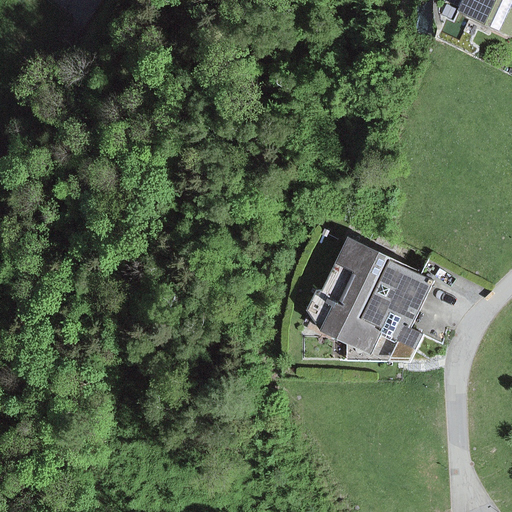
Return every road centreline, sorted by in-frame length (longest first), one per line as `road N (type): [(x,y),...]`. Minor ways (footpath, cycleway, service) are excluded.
road 1 (residential): [(511,286),(484,312),(461,367),(466,471),(479,511)]
road 2 (residential): [(86,0),(45,51),(4,156)]
